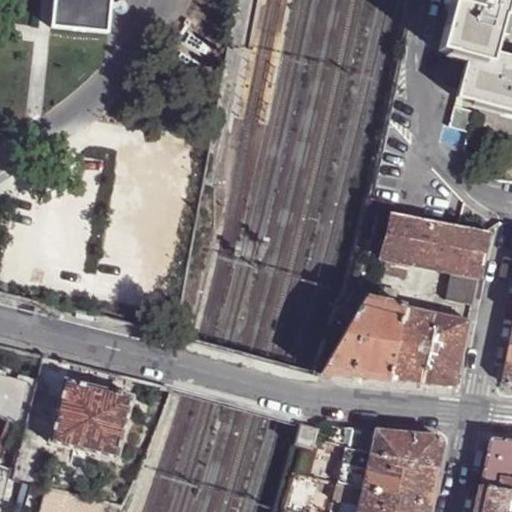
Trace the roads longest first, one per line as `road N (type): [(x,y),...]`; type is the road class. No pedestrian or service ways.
road 1 (residential): [(175,367),(304,401),(474,416)]
road 2 (residential): [(0,163),(127,69),(164,0)]
road 3 (residential): [(175,367),(0,322)]
road 4 (residential): [(508,248),(474,416)]
